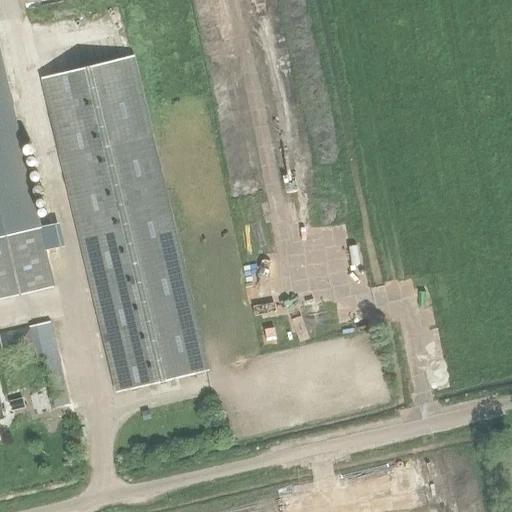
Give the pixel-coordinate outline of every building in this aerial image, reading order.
[(0,237),(39,228),(0,55),(0,237)] [(207,375),(133,57),(43,79),(118,396),(207,375)] [(0,237),(0,298),(53,286),(39,228),(0,237)] [(36,321),(36,343),(59,342),(58,320),(36,321)] [(37,359),(30,327),(0,333),(0,341),(6,367),(37,359)] [(22,399),(10,402),(12,411),(24,408),(22,399)]
